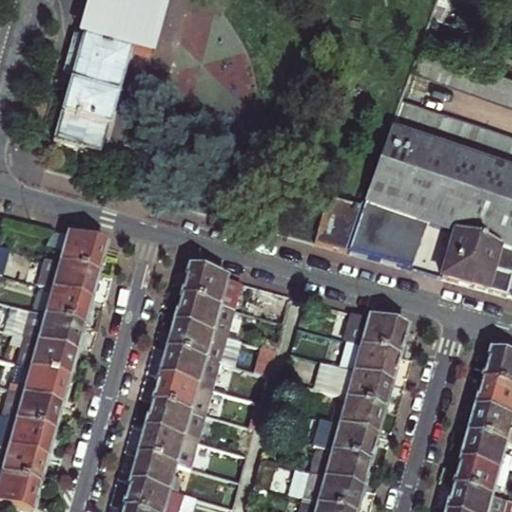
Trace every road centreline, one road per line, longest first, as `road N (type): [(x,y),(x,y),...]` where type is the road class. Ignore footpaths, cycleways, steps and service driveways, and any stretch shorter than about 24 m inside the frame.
road 1 (residential): [(154,235),(456,319)]
road 2 (residential): [(154,235),(78,511)]
road 3 (residential): [(402,511),(456,319)]
road 4 (residential): [(0,190),(154,235)]
